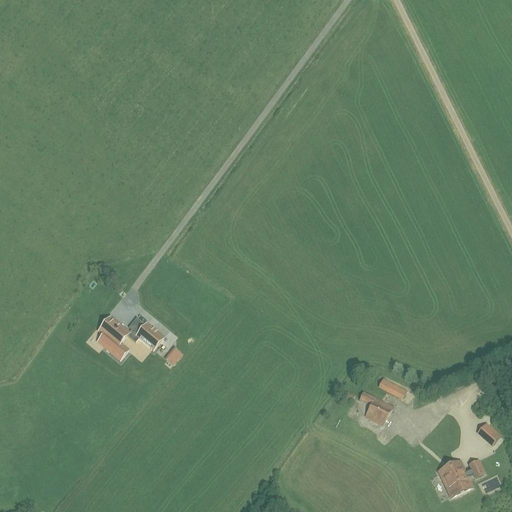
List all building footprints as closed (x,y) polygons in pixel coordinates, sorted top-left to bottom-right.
[(134,332),(139,321),(132,318),(127,329),(134,332)] [(131,332),(129,334),(111,319),(99,333),(104,336),(98,343),(121,362),(129,352),(121,345),(127,337),(135,344),(139,340),(153,352),(164,339),(147,325),(137,337),(131,332)] [(172,349),(162,361),(171,368),(181,356),(172,349)] [(374,387),(399,401),(404,391),(379,378),(374,387)] [(343,400),(353,404),(356,396),(345,393),(343,400)] [(365,418),(383,427),(392,409),(364,394),(360,402),(371,407),(365,418)] [(495,434),(487,443),(493,447),(501,438),(495,434)] [(438,474),(442,482),(447,491),(451,500),(473,489),(468,479),(474,476),(476,480),(485,476),(479,463),(469,467),(471,471),(465,474),(460,463),(438,474)]
